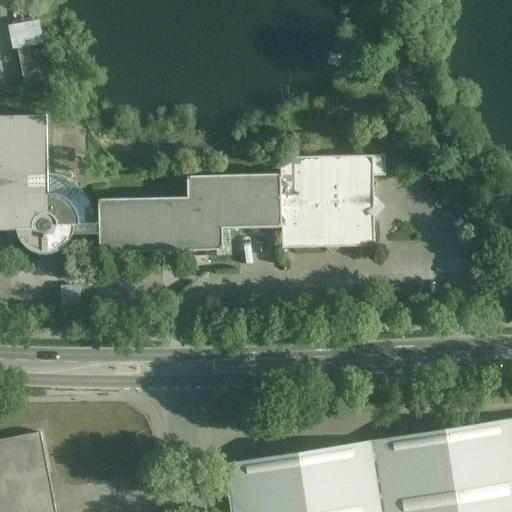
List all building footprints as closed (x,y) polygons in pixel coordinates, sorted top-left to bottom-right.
[(29,45),(17,47),(21,64),(32,61),(29,45)] [(32,61),(21,64),(23,75),(48,70),(46,59),(32,61)] [(48,70),(23,75),(25,86),(50,81),(48,70)] [(73,235),(99,234),(99,223),(96,223),(95,213),(92,205),(88,196),(82,190),(75,184),(66,180),(58,177),(48,176),(47,115),(0,116),(0,229),(17,230),(18,236),(22,242),(26,248),(32,252),(39,254),(39,258),(46,258),(53,258),(52,254),(59,251),(65,247),(70,241),(73,235)] [(385,155),(280,158),(280,174),(281,227),(282,248),(374,246),(374,215),(382,207),(374,199),(373,176),(385,176),(385,155)] [(99,223),(99,234),(100,252),(191,250),(191,256),(231,255),(231,228),(258,227),(281,227),(280,174),(187,177),(188,198),(98,200),(99,223)] [(80,307),(80,284),(61,284),(61,307),(80,307)] [(511,511),(511,418),(223,464),(230,511),(511,511)] [(55,511),(40,432),(0,439),(0,511),(55,511)]
